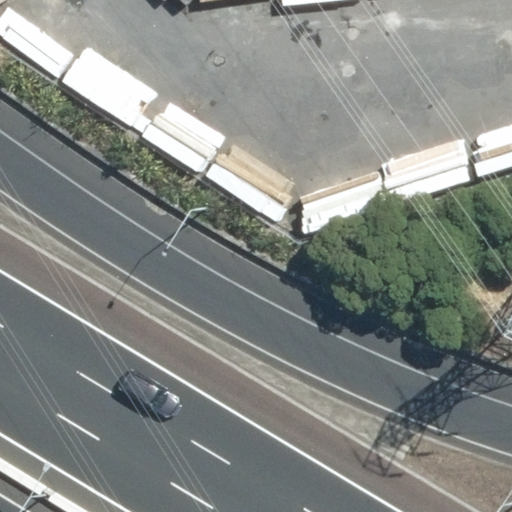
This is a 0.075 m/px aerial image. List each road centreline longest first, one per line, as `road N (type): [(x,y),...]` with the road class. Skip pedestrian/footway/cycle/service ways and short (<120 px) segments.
road 1 (motorway): [(0,153),(177,273),(354,357),(511,416)]
road 2 (motorway): [(0,366),(235,511)]
